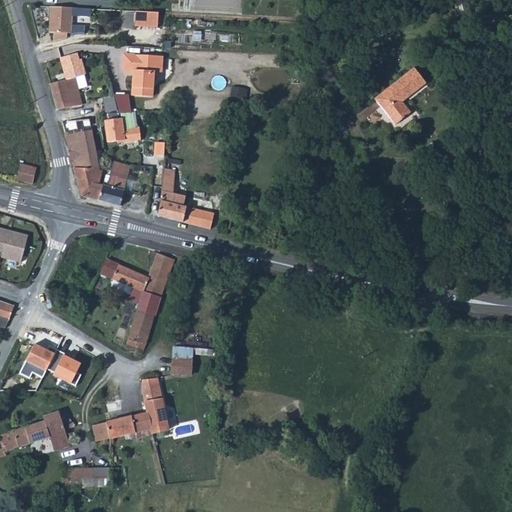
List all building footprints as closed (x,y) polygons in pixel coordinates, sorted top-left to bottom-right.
[(90,11),(51,9),(50,32),(54,32),(53,42),(66,39),(66,32),(85,33),(85,27),(71,27),(72,16),(89,16),(90,11)] [(158,12),(134,12),(134,27),(158,27),(158,12)] [(334,30),(330,50),(340,52),(345,32),(334,30)] [(163,56),(122,54),(121,70),(132,71),(130,96),(152,97),(154,72),(162,73),(163,56)] [(76,56),(59,60),(65,81),(73,79),(83,77),(80,62),(77,62),(76,56)] [(413,69),(374,100),(394,126),(410,114),(406,109),(402,104),(425,85),(413,69)] [(65,81),(49,86),(52,98),(56,110),(81,106),(80,104),(73,79),(65,81)] [(127,96),(119,97),(103,98),(104,112),(131,112),(127,96)] [(87,119),(60,124),(63,135),(89,130),(87,119)] [(121,120),(105,121),(107,142),(122,141),(123,145),(131,145),(139,144),(138,129),(122,131),(121,120)] [(89,130),(63,135),(73,169),(72,172),(75,185),(78,198),(99,202),(102,186),(98,185),(100,172),(97,171),(97,168),(93,149),(89,130)] [(163,157),(164,138),(153,137),(152,156),(163,157)] [(163,169),(162,169),(162,170),(160,197),(156,215),(162,217),(169,218),(209,229),(209,228),(212,214),(209,213),(183,206),(184,197),(172,193),(174,160),(164,160),(163,169)] [(102,186),(99,202),(119,206),(124,188),(129,170),(130,168),(112,163),(106,187),(102,186)] [(19,164),(16,180),(31,184),(35,168),(19,164)] [(233,207),(223,204),(220,215),(231,218),(233,207)] [(249,235),(255,212),(233,207),(231,218),(228,229),(249,235)] [(0,229),(0,256),(25,262),(31,236),(0,229)] [(117,263),(111,280),(132,289),(129,300),(140,304),(144,291),(162,297),(170,273),(174,259),(157,253),(153,265),(149,277),(117,263)] [(106,259),(101,275),(111,280),(117,263),(106,259)] [(137,310),(155,316),(162,297),(144,291),(140,304),(137,310)] [(0,299),(0,324),(7,326),(8,323),(10,319),(12,318),(14,312),(16,305),(0,299)] [(128,345),(147,350),(155,316),(137,310),(128,345)] [(47,369),(56,350),(50,347),(48,350),(34,343),(19,374),(29,379),(32,372),(42,377),(47,369)] [(175,347),(175,358),(195,359),(196,347),(175,347)] [(56,350),(47,369),(54,372),(52,376),(75,387),(80,376),(75,374),(80,363),(64,355),(65,354),(56,350)] [(184,376),(194,376),(195,359),(175,358),(175,375),(184,376)] [(107,422),(110,440),(133,435),(134,440),(146,437),(145,431),(152,430),(154,435),(170,431),(165,400),(164,398),(162,398),(159,378),(142,381),(143,389),(145,400),(148,412),(121,419),(107,422)] [(51,437),(52,440),(56,442),(58,442),(63,440),(65,429),(66,429),(76,425),(63,410),(53,412),(43,415),(45,420),(20,429),(0,435),(0,441),(1,445),(3,449),(0,449),(0,456),(5,455),(5,453),(21,448),(42,440),(51,437)] [(107,422),(94,425),(98,442),(110,440),(107,422)] [(63,442),(61,449),(71,445),(69,439),(63,440),(63,442)] [(60,443),(53,444),(56,451),(61,449),(63,442),(60,443)] [(90,469),(63,470),(64,488),(120,487),(119,468),(90,469)]
